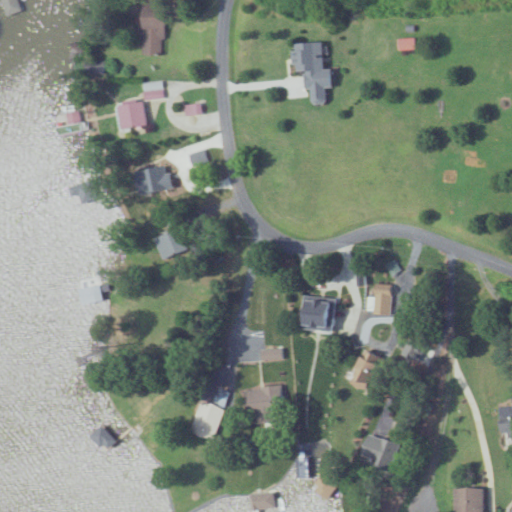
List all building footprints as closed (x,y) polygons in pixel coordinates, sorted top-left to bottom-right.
[(0,0),(6,15),(21,9),(19,2),(22,0),(0,0)] [(163,54),(164,0),(142,0),(142,54),(163,54)] [(398,38),(399,50),(416,48),(414,36),(398,38)] [(323,40),(293,41),(294,70),(304,70),(305,88),(311,87),(311,103),(326,103),(325,86),(332,86),(331,67),(324,67),(323,40)] [(145,100),(165,97),(162,80),(142,83),(145,100)] [(148,125),(144,100),(120,104),(123,129),(148,125)] [(184,104),(186,114),(201,113),(199,102),(184,104)] [(69,185),(74,204),(97,198),(92,179),(69,185)] [(187,250),(181,228),(156,235),(163,257),(187,250)] [(79,288),(83,304),(104,299),(100,283),(79,288)] [(374,288),(374,296),(366,296),(366,312),(391,313),(391,289),(374,288)] [(302,328),(334,329),(335,297),(303,296),(302,328)] [(262,360),(283,358),(282,346),(261,349),(262,360)] [(384,356),(362,348),(349,382),(365,388),(367,382),(373,384),(384,356)] [(281,386),(244,387),(245,409),(252,408),(252,422),(282,421),(281,386)] [(213,439),(231,391),(218,387),(212,403),(202,400),(190,431),(213,439)] [(511,404),(499,405),(499,432),(507,432),(507,437),(511,436),(511,404)] [(375,461),(373,465),(389,472),(400,444),(370,432),(361,456),(375,461)] [(484,511),(485,487),(456,487),(455,511),(484,511)] [(250,493),(251,510),(277,508),(275,491),(250,493)]
